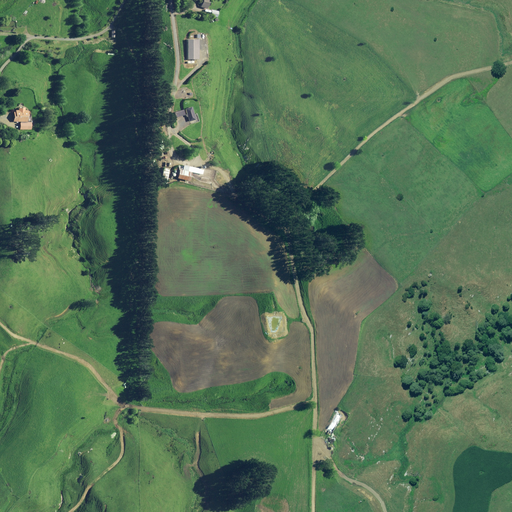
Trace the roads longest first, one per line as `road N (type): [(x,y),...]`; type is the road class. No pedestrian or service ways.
road 1 (track): [(511,48),(442,74),(379,116),(322,164),(299,218),(239,197),(224,174),(195,159)]
road 2 (track): [(299,218),(298,287),(314,343),(314,462)]
